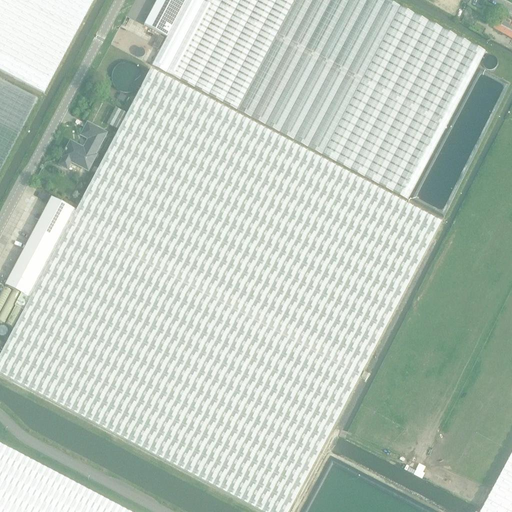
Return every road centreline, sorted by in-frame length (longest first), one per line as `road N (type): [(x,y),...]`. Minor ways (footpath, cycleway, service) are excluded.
road 1 (unclassified): [(0,220),(118,0)]
road 2 (unclassified): [(0,413),(16,431),(170,511)]
